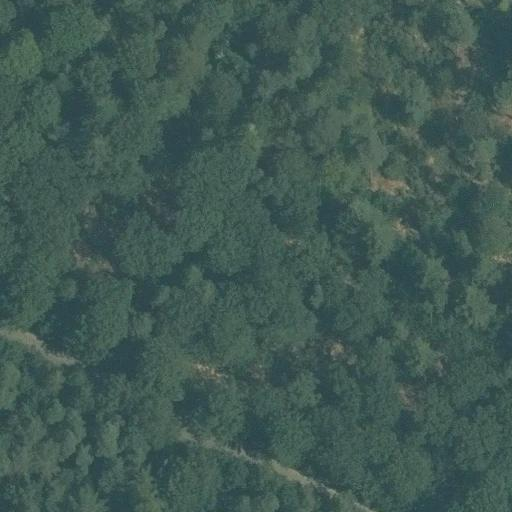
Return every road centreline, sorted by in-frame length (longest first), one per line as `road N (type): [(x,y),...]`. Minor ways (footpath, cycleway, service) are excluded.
road 1 (track): [(511,322),(162,78)]
road 2 (tertiary): [(337,511),(0,331)]
road 3 (unknown): [(142,0),(105,40),(31,165),(0,201)]
